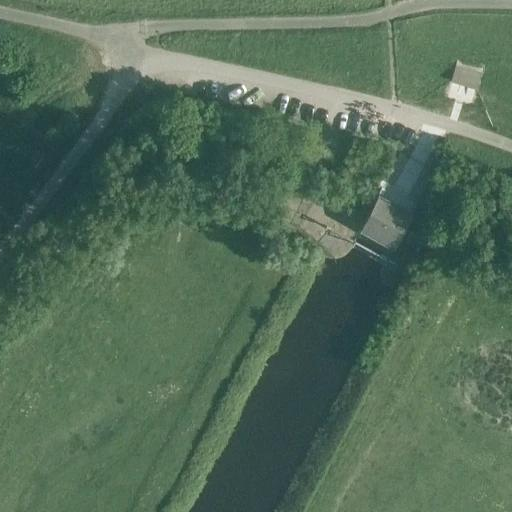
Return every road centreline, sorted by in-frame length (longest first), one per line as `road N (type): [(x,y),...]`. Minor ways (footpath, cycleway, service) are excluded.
road 1 (unclassified): [(511,148),(380,106),(136,49)]
road 2 (unclassified): [(0,254),(121,92),(136,49)]
